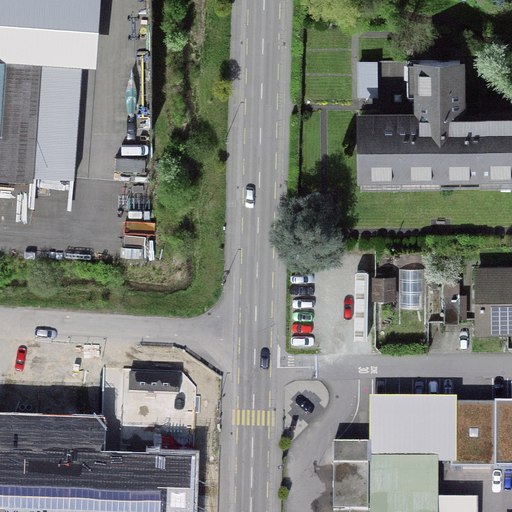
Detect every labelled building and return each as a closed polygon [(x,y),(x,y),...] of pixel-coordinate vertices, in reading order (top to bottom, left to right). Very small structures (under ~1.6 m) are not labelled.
[(0,173),(27,176),(35,60),(0,57),(0,173)] [(511,123),(459,124),(458,62),(417,62),(418,125),(358,125),(359,175),(511,173),(511,123)] [(358,96),(374,96),(374,64),(358,64),(358,96)] [(511,270),(476,271),(477,332),(511,331),(511,270)] [(373,300),(391,300),(391,280),(373,280),(373,300)] [(443,325),(457,325),(457,285),(443,285),(443,325)] [(78,384),(43,381),(41,411),(76,414),(78,384)] [(432,504),(432,467),(432,461),(450,461),(450,468),(511,467),(511,406),(373,406),(373,438),(373,446),(332,446),(332,511),(352,511),(367,511),(367,467),(373,467),(373,511),(473,511),(473,504),(432,504)]
